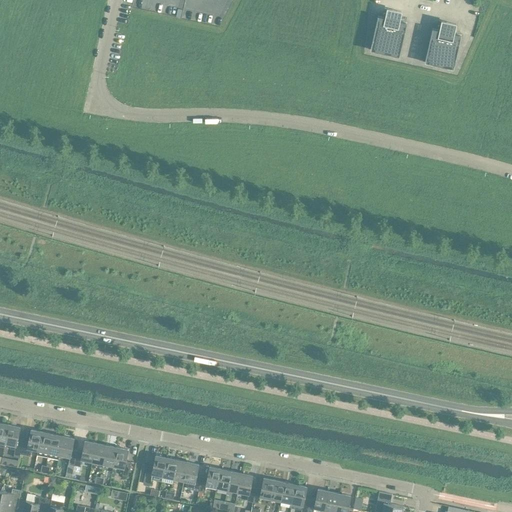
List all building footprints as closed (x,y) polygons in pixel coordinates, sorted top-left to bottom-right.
[(377,16),(370,50),(398,57),(406,23),(398,21),(399,17),(400,17),(401,14),(386,10),(385,13),(386,14),(385,18),(377,16)] [(454,30),(455,26),(441,23),(440,26),(441,26),(440,30),(432,28),(424,62),(453,69),(461,35),(452,33),(453,29),(454,30)] [(8,425),(0,423),(0,446),(4,447),(5,442),(8,425)] [(22,441),(17,440),(19,427),(8,425),(5,442),(10,444),(9,449),(14,450),(13,457),(19,458),(20,454),(22,441)] [(32,448),(38,449),(41,432),(30,429),(28,443),(22,441),(20,454),(30,456),(32,448)] [(37,455),(47,457),(52,434),(41,432),(38,449),(37,455)] [(59,454),(62,436),(52,434),(47,457),(58,459),(59,454)] [(73,438),(62,436),(59,454),(70,456),(68,464),(74,465),(76,453),(71,452),(73,438)] [(82,454),(76,453),(74,465),(79,466),(81,458),(92,461),(95,443),(84,441),(82,454)] [(102,463),(106,445),(95,443),(92,461),(90,466),(95,467),(96,461),(102,463)] [(116,447),(106,445),(102,463),(113,465),(116,447)] [(127,450),(116,447),(113,465),(124,467),(122,475),(128,476),(130,464),(125,463),(127,450)] [(162,475),(166,458),(155,455),(152,468),(146,467),(142,483),(149,485),(151,479),(160,481),(161,481),(162,475)] [(173,477),(176,460),(166,458),(162,475),(173,477)] [(183,480),(187,462),(176,460),(173,477),(183,480)] [(198,491),(201,479),(195,477),(198,464),(187,462),(183,480),(188,481),(186,488),(198,491)] [(216,486),(220,469),(209,467),(206,480),(201,479),(198,491),(204,492),(206,484),(216,486)] [(220,469),(216,486),(227,489),(230,471),(220,469)] [(237,491),(241,473),(230,471),(227,489),(237,491)] [(241,473),(237,491),(248,493),(246,501),(252,502),(255,490),(249,489),(252,475),(241,473)] [(270,498),(274,480),(263,478),(260,491),(255,490),(252,502),(258,503),(260,495),(270,498)] [(281,500),(285,482),(274,480),(270,498),(281,500)] [(291,502),(295,484),(285,482),(281,500),(291,502)] [(295,484),(291,502),(292,502),(291,507),(301,510),(300,511),(306,511),(309,501),(303,500),(306,487),(295,484)] [(2,491),(0,499),(0,510),(4,511),(16,511),(21,490),(12,488),(11,493),(2,491)] [(325,509),(328,491),(317,489),(315,502),(309,501),(306,511),(312,511),(314,507),(325,509)] [(335,511),(339,493),(328,491),(325,509),(335,511)] [(374,511),(401,511),(402,506),(389,503),(391,494),(378,492),(374,511)] [(339,493),(335,511),(339,511),(352,511),(352,510),(347,509),(350,496),(339,493)] [(42,510),(45,498),(35,496),(35,495),(27,494),(23,511),(36,511),(37,509),(42,510)] [(45,498),(42,510),(48,511),(61,511),(63,502),(45,498)]
